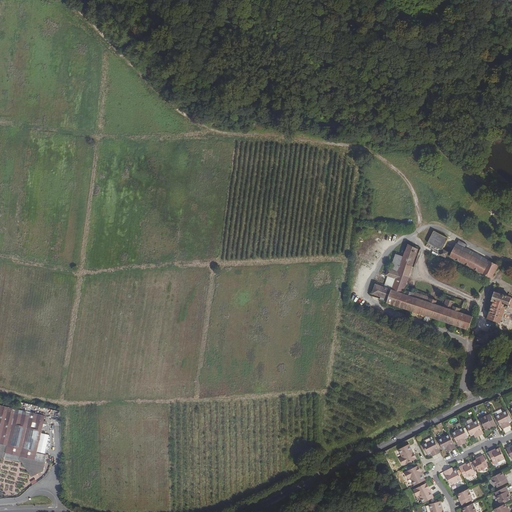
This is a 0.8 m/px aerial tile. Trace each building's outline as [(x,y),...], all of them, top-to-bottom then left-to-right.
[(499,216),(502,210),(495,206),(492,211),(499,216)] [(433,232),(427,243),(441,250),(447,239),(433,232)] [(400,261),(412,265),(417,249),(406,245),(402,257),(400,261)] [(453,248),(449,257),(491,278),(497,266),(488,262),(486,265),(453,248)] [(435,305),(404,294),(402,294),(412,265),(400,261),(402,257),(394,254),(389,270),(396,272),(394,279),(387,276),(385,280),(393,283),(390,290),(383,287),(374,284),(371,294),(387,300),(386,303),(468,330),(472,317),(459,313),(451,310),(443,307),(435,305)] [(396,272),(389,270),(387,276),(394,279),(396,272)] [(393,283),(385,280),(383,287),(390,290),(393,283)] [(405,290),(404,294),(435,305),(437,301),(405,290)] [(494,293),(491,302),(493,303),(488,320),(499,323),(504,308),(507,309),(510,298),(494,293)] [(451,310),(452,306),(454,302),(445,299),(443,307),(451,310)] [(485,337),(479,335),(477,342),(489,346),(492,335),(486,333),(485,336),(485,337)] [(0,443),(7,446),(12,424),(41,431),(45,416),(0,405),(0,443)] [(502,429),(507,427),(505,424),(509,422),(511,421),(506,410),(495,415),(502,429)] [(491,426),(491,428),(496,426),(491,415),(486,417),(486,416),(480,420),(485,430),(489,428),(489,427),(491,426)] [(477,435),(479,438),(484,435),(477,421),(466,427),(472,438),(474,436),(477,435)] [(12,424),(7,446),(5,453),(34,460),(41,431),(12,424)] [(459,448),(464,446),(463,443),(466,441),(469,440),(463,429),(452,434),(459,448)] [(456,449),(449,435),(438,441),(444,452),(446,451),(450,449),(451,452),(456,449)] [(442,454),(435,440),(424,446),(429,457),(432,456),(435,454),(436,457),(442,454)] [(412,454),(414,453),(410,445),(398,450),(402,458),(400,459),(403,466),(415,460),(412,454)] [(499,449),(495,450),(494,451),(495,452),(493,453),(492,451),(488,453),(493,464),(497,462),(504,459),(499,449)] [(44,470),(48,454),(37,452),(34,466),(29,465),(27,473),(40,475),(42,469),(44,470)] [(472,461),(477,472),(484,469),(484,468),(487,466),(482,456),(478,457),(479,459),(477,460),(477,459),(476,460),(472,461)] [(459,467),(464,478),(467,476),(468,477),(474,473),(469,463),(466,465),(465,465),(465,466),(464,466),(463,465),(459,467)] [(411,479),(415,487),(426,481),(423,475),(422,473),(420,474),(417,467),(405,473),(409,480),(411,479)] [(450,472),(449,469),(444,471),(450,485),(461,480),(456,469),(454,470),(450,472)] [(508,483),(506,479),(504,480),(503,478),(504,477),(504,476),(502,472),(496,476),(491,478),(495,485),(496,484),(497,488),(508,483)] [(429,492),(426,485),(414,491),(417,498),(419,497),(423,504),(435,499),(431,491),(429,492)] [(506,487),(496,492),(498,496),(497,497),(500,503),(510,498),(509,495),(508,493),(507,494),(507,492),(509,491),(506,487)] [(461,500),(460,501),(462,505),(472,500),(470,496),(471,496),(468,489),(458,494),(459,498),(460,499),(460,498),(461,500)] [(442,511),(442,509),(443,509),(442,500),(429,502),(430,511),(429,511),(442,511)] [(462,508),(464,511),(476,511),(475,510),(476,510),(473,503),(462,508)]
